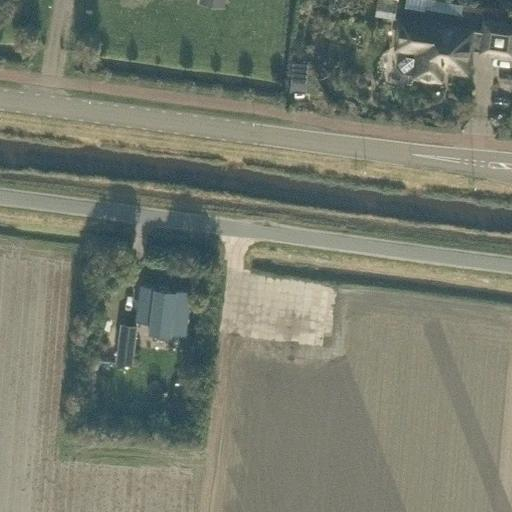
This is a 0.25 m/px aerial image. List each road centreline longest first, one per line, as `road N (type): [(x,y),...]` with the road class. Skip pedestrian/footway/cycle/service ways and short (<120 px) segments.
road 1 (unclassified): [(511,265),(0,195)]
road 2 (secondary): [(508,167),(0,98)]
